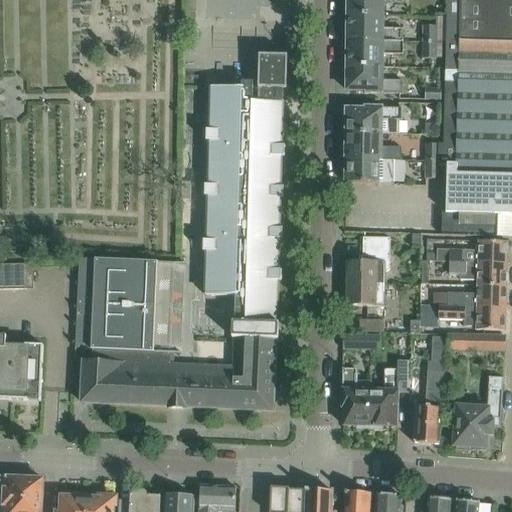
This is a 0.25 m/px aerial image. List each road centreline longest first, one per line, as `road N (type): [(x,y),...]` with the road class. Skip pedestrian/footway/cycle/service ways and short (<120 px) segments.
road 1 (residential): [(315,463),(322,0)]
road 2 (residential): [(255,462),(0,457)]
road 3 (residential): [(511,481),(315,463)]
road 4 (unknown): [(500,480),(511,350)]
